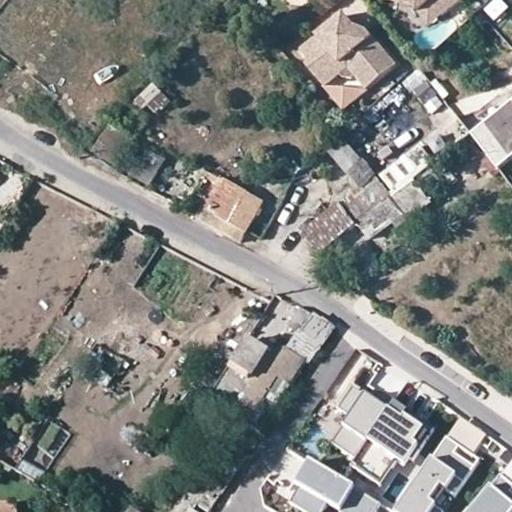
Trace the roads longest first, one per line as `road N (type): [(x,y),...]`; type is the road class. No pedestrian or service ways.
road 1 (residential): [(0,121),(375,324)]
road 2 (residential): [(281,511),(259,497),(375,324)]
road 3 (residential): [(375,324),(511,424)]
